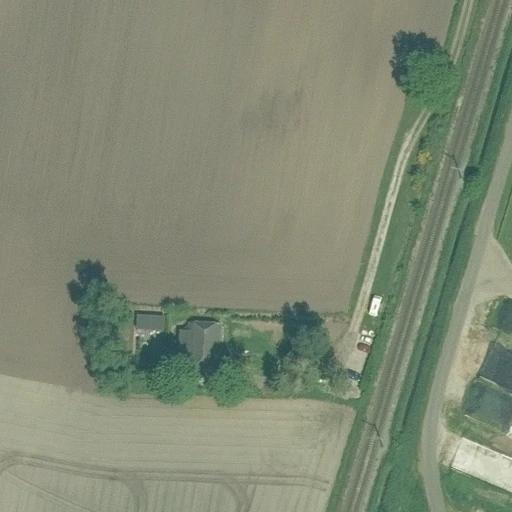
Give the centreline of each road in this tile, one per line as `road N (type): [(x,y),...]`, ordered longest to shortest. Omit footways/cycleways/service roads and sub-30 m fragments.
road 1 (unclassified): [(437,511),(427,462),(431,407),(511,133)]
road 2 (track): [(356,328),(403,147),(450,69),(468,0)]
